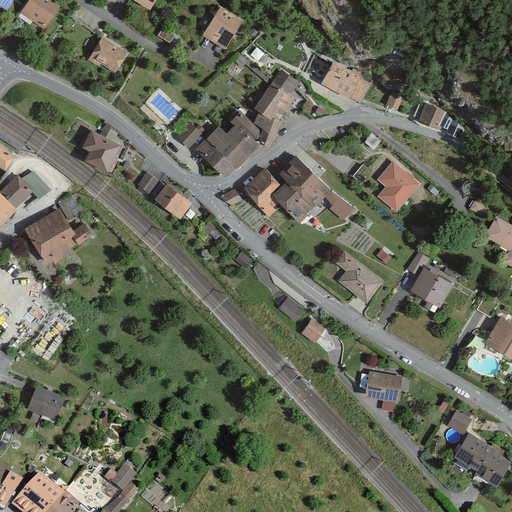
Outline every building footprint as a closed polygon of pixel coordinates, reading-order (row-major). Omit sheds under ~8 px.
[(65,9),(52,0),(37,0),(21,23),(44,39),(65,9)] [(164,0),(127,0),(154,16),(164,0)] [(253,24),(228,7),(206,38),(231,56),(253,24)] [(136,56),(107,37),(87,66),(116,85),(136,56)] [(323,84),(364,100),(372,78),(332,61),(323,84)] [(313,88),(289,65),(251,111),(196,156),(221,182),(265,146),(276,146),(313,88)] [(393,89),(387,103),(399,108),(405,95),(393,89)] [(430,105),(425,121),(451,128),(455,113),(430,105)] [(211,135),(199,124),(181,143),(193,155),(211,135)] [(97,128),(79,153),(102,170),(113,178),(131,152),(97,128)] [(0,178),(14,162),(0,149),(0,178)] [(237,186),(224,200),(232,208),(245,196),(270,221),(278,213),(295,230),(306,219),(331,243),(361,213),(300,154),(285,169),(276,160),(244,193),(237,186)] [(382,190),(373,201),(393,217),(423,180),(396,158),(375,184),(382,190)] [(198,207),(156,173),(144,187),(160,200),(157,205),(183,226),(198,207)] [(25,190),(16,181),(3,193),(0,189),(0,225),(17,210),(11,204),(25,190)] [(475,199),(471,207),(482,213),(486,205),(475,199)] [(60,214),(20,242),(46,279),(86,251),(60,214)] [(511,222),(505,218),(489,243),(511,256),(511,259),(506,269),(511,273),(511,222)] [(346,249),(324,276),(366,312),(388,285),(346,249)] [(256,269),(244,258),(237,265),(249,276),(256,269)] [(456,285),(428,264),(407,292),(434,313),(456,285)] [(307,316),(289,302),(281,313),(299,327),(307,316)] [(511,357),(511,314),(507,311),(487,341),(511,357)] [(328,336),(313,326),(303,341),(318,351),(328,336)] [(13,360),(1,353),(0,354),(0,372),(4,375),(13,360)] [(405,383),(367,378),(363,409),(401,414),(405,383)] [(70,402),(40,387),(27,412),(57,427),(70,402)] [(465,429),(474,415),(458,405),(449,420),(465,429)] [(494,449),(467,433),(450,461),(495,488),(511,463),(502,457),(506,450),(497,444),(494,449)] [(0,507),(3,509),(23,477),(0,466),(0,442),(2,439),(0,438),(0,507)] [(42,486),(19,511),(18,511),(124,511),(143,492),(137,486),(142,481),(129,468),(113,486),(124,496),(108,511),(84,511),(88,508),(72,493),(62,504),(42,486)]
